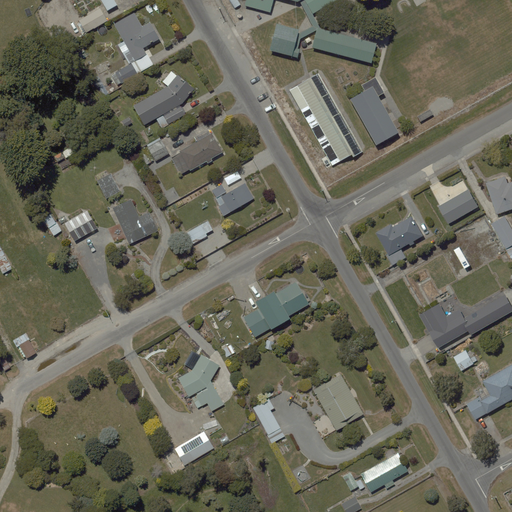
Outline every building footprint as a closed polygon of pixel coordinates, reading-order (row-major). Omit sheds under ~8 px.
[(114,0),(98,0),(109,18),(121,12),(114,0)] [(240,5),(237,0),(228,0),(233,8),(240,5)] [(266,0),(300,0),(307,10),(324,0),(241,0),(265,6),(266,0)] [(108,21),(98,6),(76,19),(86,35),(108,21)] [(111,75),(118,87),(139,75),(133,64),(146,57),(143,51),(159,41),(149,24),(141,29),(134,17),(115,28),(129,53),(122,57),(127,66),(111,75)] [(291,24),(272,19),(266,45),(285,49),(291,24)] [(311,25),(306,46),(364,60),(370,39),(311,25)] [(317,67),(287,84),(329,160),(360,143),(317,67)] [(181,107),(193,93),(171,73),(162,84),(170,90),(168,92),(134,109),(144,129),(157,122),(163,133),(188,120),(181,107)] [(366,80),(344,92),(372,142),(394,130),(366,80)] [(431,111),(415,118),(419,125),(434,118),(431,111)] [(189,175),(197,170),(196,168),(202,165),(203,168),(213,163),(211,160),(222,155),(212,136),(179,152),(180,155),(171,160),(180,176),(187,172),(189,175)] [(160,140),(146,148),(154,164),(169,156),(160,140)] [(74,155),(69,147),(53,157),(58,165),(74,155)] [(144,168),(150,165),(146,157),(140,159),(136,152),(127,156),(137,175),(145,171),(144,168)] [(272,166),(264,170),(274,188),(282,184),(272,166)] [(111,175),(97,182),(106,201),(120,195),(111,175)] [(497,216),(511,211),(511,181),(510,176),(487,183),(497,216)] [(216,201),(224,218),(251,205),(242,186),(227,193),(223,184),(210,190),(216,201)] [(138,218),(131,203),(113,211),(128,246),(156,233),(148,214),(138,218)] [(403,222),(395,226),(393,223),(381,229),(382,232),(377,234),(393,267),(409,259),(404,248),(426,238),(413,213),(401,219),(403,222)] [(48,214),(41,220),(49,229),(56,224),(48,214)] [(86,216),(69,225),(77,240),(94,230),(86,216)] [(511,225),(507,216),(491,225),(509,259),(511,257),(511,225)] [(112,218),(101,224),(111,246),(123,240),(112,218)] [(201,225),(186,233),(193,245),(208,237),(201,225)] [(13,271),(0,243),(0,271),(2,276),(13,271)] [(185,244),(170,251),(175,262),(190,256),(185,244)] [(289,318),(309,306),(295,282),(256,304),(259,309),(242,319),(254,338),(268,330),(271,335),(291,323),(289,318)] [(462,310),(448,317),(442,303),(419,315),(438,351),(469,334),(471,337),(511,315),(511,306),(506,296),(466,317),(462,310)] [(28,326),(15,304),(5,310),(1,312),(3,317),(0,318),(0,319),(10,336),(28,326)] [(227,318),(212,326),(215,333),(231,324),(227,318)] [(27,361),(37,356),(35,352),(44,348),(35,330),(12,342),(16,348),(19,347),(27,361)] [(276,339),(265,339),(264,351),(276,351),(276,339)] [(467,350),(452,358),(460,372),(474,364),(467,350)] [(194,372),(178,379),(193,411),(208,404),(212,412),(224,407),(212,381),(221,368),(202,356),(194,372)] [(511,364),(484,379),(487,386),(476,391),(479,397),(466,404),(476,422),(511,402),(511,364)] [(340,372),(312,388),(336,432),(364,416),(340,372)] [(275,410),(270,399),(253,407),(271,444),(285,437),(273,411),(275,410)] [(228,418),(173,450),(185,470),(240,437),(228,418)] [(367,489),(369,494),(384,486),(386,489),(394,484),(393,482),(408,474),(398,455),(354,477),(351,471),(341,476),(350,493),(359,488),(361,492),(367,489)] [(355,496),(340,505),(343,511),(358,511),(363,509),(355,496)]
